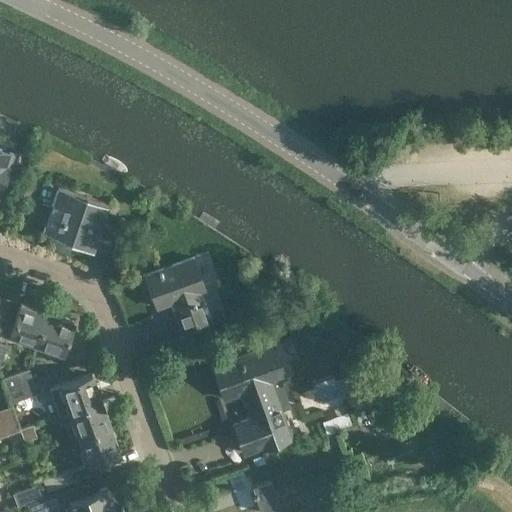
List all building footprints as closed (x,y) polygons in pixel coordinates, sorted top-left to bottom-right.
[(0,192),(14,154),(0,148),(0,192)] [(25,157),(18,154),(12,171),(19,174),(25,157)] [(42,230),(93,247),(112,254),(121,229),(101,223),(108,202),(57,185),(42,230)] [(182,330),(211,320),(200,290),(205,288),(194,256),(145,273),(157,305),(172,300),(182,330)] [(42,326),(47,311),(20,302),(10,333),(36,342),(42,326)] [(42,326),(36,342),(63,352),(73,320),(47,311),(42,326)] [(242,391),(252,417),(234,423),(244,452),(262,445),(262,447),(291,437),(281,409),(290,406),(280,378),(285,376),(273,344),(213,365),(224,398),(242,391)] [(29,382),(32,381),(28,369),(3,378),(7,390),(29,382)] [(70,411),(101,399),(92,373),(60,384),(70,411)] [(348,375),(317,388),(323,401),(354,388),(348,375)] [(29,382),(7,390),(11,402),(37,393),(32,381),(29,382)] [(101,399),(70,411),(79,436),(95,431),(110,425),(101,399)] [(0,422),(15,417),(11,406),(0,410),(0,422)] [(327,429),(354,420),(350,409),(324,417),(327,429)] [(15,417),(0,422),(0,435),(21,428),(17,417),(15,417)] [(21,428),(25,440),(38,435),(34,423),(21,428)] [(95,431),(79,436),(88,462),(120,451),(110,425),(95,431)] [(43,477),(48,490),(74,481),(70,468),(43,477)] [(262,511),(280,505),(271,479),(252,485),(255,491),(252,492),(253,495),(255,494),(262,511)] [(18,505),(30,501),(45,496),(41,484),(14,494),(18,505)] [(114,511),(106,487),(68,499),(72,511),(114,511)] [(65,491),(28,503),(31,511),(42,511),(62,505),(64,511),(72,511),(68,499),(65,491)]
